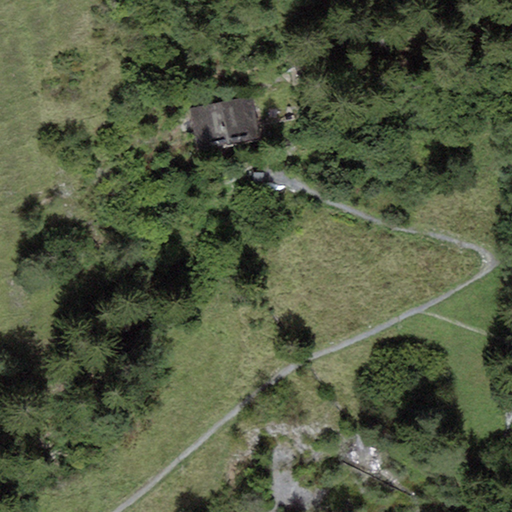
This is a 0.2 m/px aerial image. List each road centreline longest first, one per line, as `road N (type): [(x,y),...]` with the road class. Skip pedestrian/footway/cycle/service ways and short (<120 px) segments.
road 1 (track): [(124,511),(274,378),(432,306),(511,255)]
road 2 (track): [(511,252),(262,172)]
